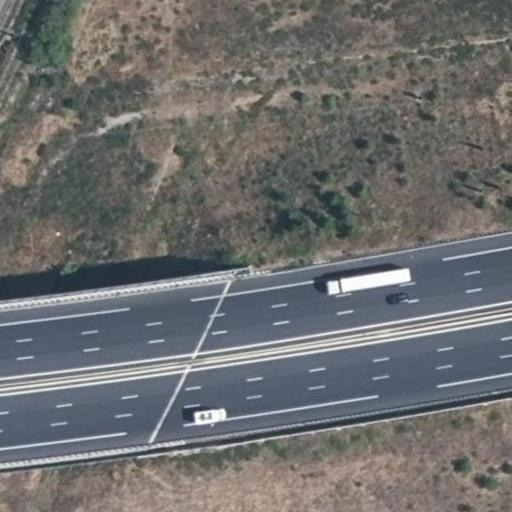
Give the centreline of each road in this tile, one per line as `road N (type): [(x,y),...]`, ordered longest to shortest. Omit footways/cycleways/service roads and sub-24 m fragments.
road 1 (motorway): [(511,274),(0,352)]
road 2 (motorway): [(0,422),(511,345)]
